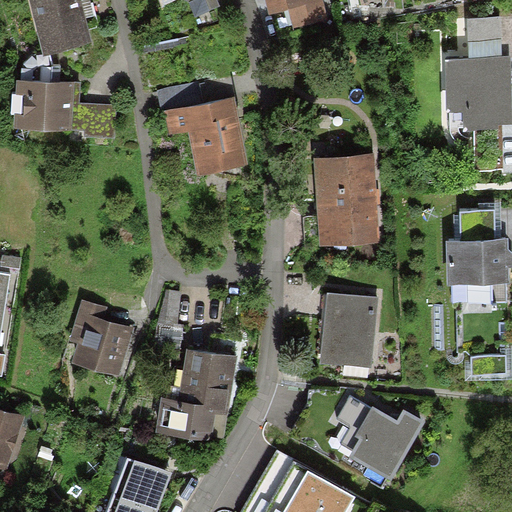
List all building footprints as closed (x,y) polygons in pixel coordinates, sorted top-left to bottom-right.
[(27,0),(41,54),(90,41),(82,11),(79,0),(27,0)] [(161,0),(164,7),(180,0),(183,0),(189,2),(196,18),(221,7),(217,0),(161,0)] [(323,0),(264,0),(269,18),(286,13),(291,31),(329,21),(323,0)] [(345,19),(363,15),(358,0),(349,0),(341,2),(345,19)] [(469,62),(502,60),(502,20),(468,23),(469,62)] [(502,60),(469,62),(446,62),(448,115),(464,115),(465,130),(475,130),(476,171),(501,170),(500,125),(511,125),(509,60),(502,60)] [(80,85),(18,83),(17,130),(85,131),(85,138),(114,139),(115,107),(79,106),(80,85)] [(236,109),(235,101),(165,113),(169,135),(190,131),(198,175),(247,167),(236,109)] [(374,159),(315,162),(321,247),(380,244),(377,193),(374,159)] [(462,231),(448,231),(448,279),(452,279),(452,297),(508,297),(508,277),(510,276),(510,262),(511,261),(511,245),(509,242),(509,231),(493,231),(493,205),(462,205),(462,231)] [(21,255),(3,252),(2,262),(19,265),(21,255)] [(0,338),(10,271),(0,269),(0,338)] [(182,288),(168,286),(159,319),(157,340),(185,343),(187,319),(179,318),(182,288)] [(378,292),(327,287),(320,356),(371,361),(376,315),(378,292)] [(130,343),(136,325),(113,318),(117,305),(85,295),(72,337),(80,339),(74,358),(121,372),(130,343)] [(230,391),(237,349),(188,342),(181,388),(159,385),(154,423),(224,433),(230,391)] [(506,349),(472,350),(472,368),(506,367),(506,349)] [(397,411),(372,397),(355,426),(351,424),(342,439),(351,444),(349,448),(392,472),(425,414),(402,401),(397,411)] [(26,411),(0,401),(0,460),(6,463),(9,456),(15,459),(25,430),(20,428),(26,411)] [(153,511),(172,461),(130,445),(104,511),(153,511)] [(351,511),(359,498),(276,450),(239,511),(351,511)]
